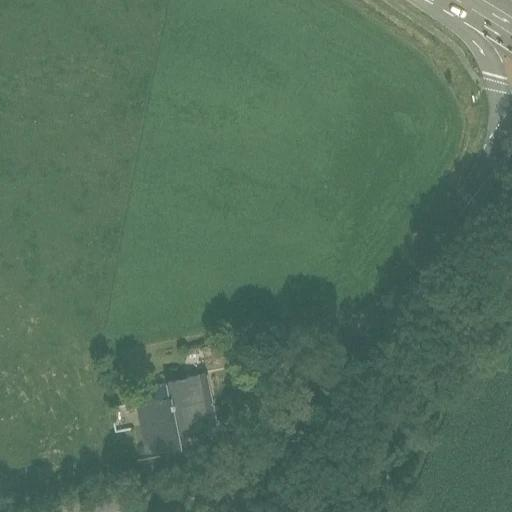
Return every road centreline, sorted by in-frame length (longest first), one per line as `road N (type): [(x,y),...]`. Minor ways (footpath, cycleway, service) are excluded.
road 1 (residential): [(275,472),(496,170)]
road 2 (residential): [(275,472),(78,511)]
road 3 (primary): [(446,0),(495,71),(502,111),(496,170)]
